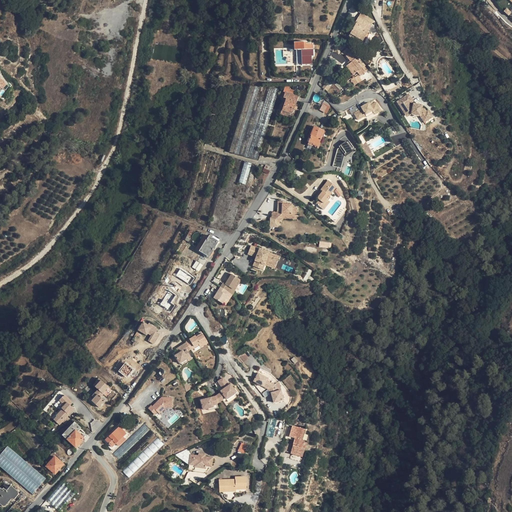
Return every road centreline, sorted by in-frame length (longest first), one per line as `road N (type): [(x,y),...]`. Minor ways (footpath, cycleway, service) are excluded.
road 1 (residential): [(348,0),(292,139),(192,307)]
road 2 (track): [(0,282),(59,234),(112,151),(145,0)]
road 3 (residential): [(192,307),(87,444)]
road 4 (residential): [(192,307),(265,417)]
